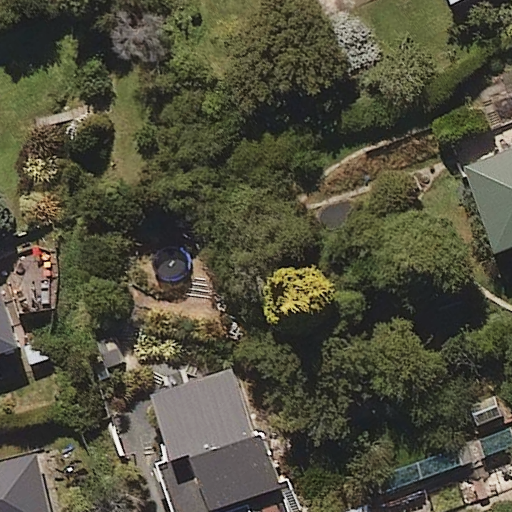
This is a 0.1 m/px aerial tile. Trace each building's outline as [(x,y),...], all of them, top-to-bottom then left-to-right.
[(511,246),(511,139),(461,159),(497,253),(511,246)] [(0,352),(27,342),(0,269),(0,352)] [(253,436),(230,368),(151,395),(170,452),(160,455),(179,511),(214,511),(246,501),(249,511),(286,511),(260,433),(253,436)] [(511,429),(511,426),(391,468),(397,486),(511,446),(511,429)] [(0,511),(57,511),(42,450),(0,460),(0,511)] [(368,511),(364,501),(339,511),(368,511)]
